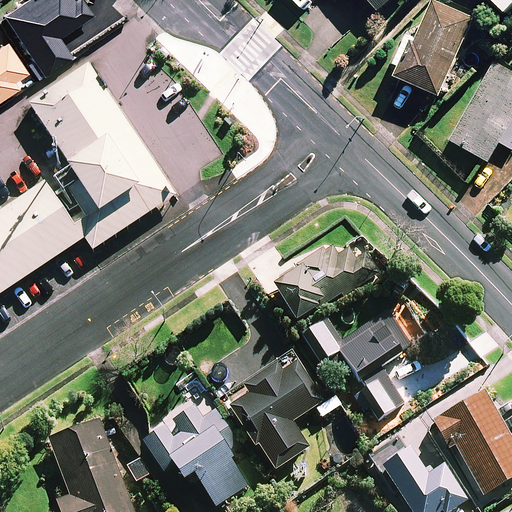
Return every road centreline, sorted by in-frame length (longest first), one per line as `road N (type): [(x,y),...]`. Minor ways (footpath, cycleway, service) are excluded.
road 1 (residential): [(342,136),(0,372)]
road 2 (residential): [(342,136),(511,305)]
road 3 (residential): [(199,0),(342,136)]
